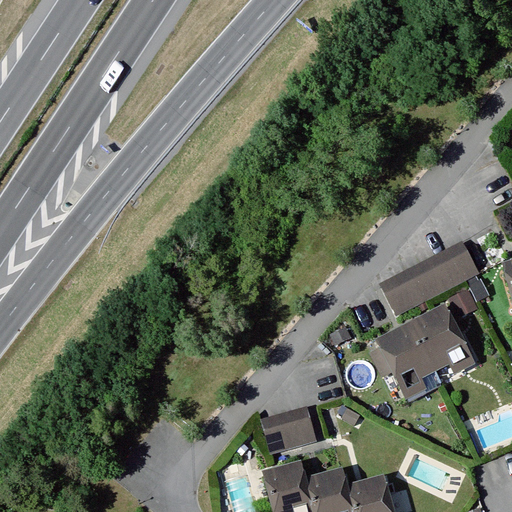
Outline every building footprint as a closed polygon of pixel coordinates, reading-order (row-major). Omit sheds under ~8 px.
[(463,242),(380,285),(395,314),(478,272),(463,242)] [(511,262),(501,266),(511,301),(511,262)] [(445,308),(376,342),(405,401),(427,390),(422,382),(449,368),(454,378),(475,367),(445,308)] [(308,408),(260,420),(269,456),(317,444),(308,408)] [(301,462),(260,473),(271,511),(393,511),(384,477),(347,487),(342,470),(306,480),(301,462)]
